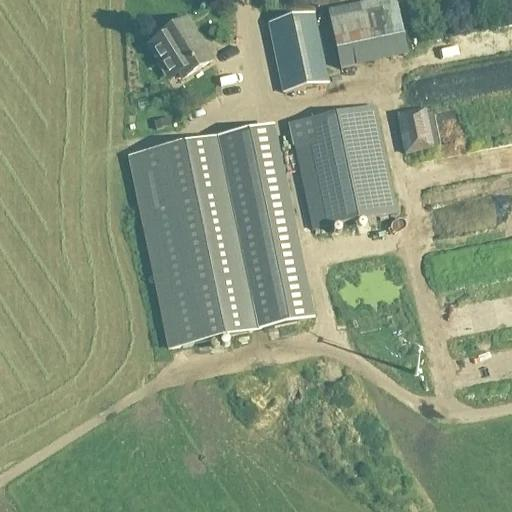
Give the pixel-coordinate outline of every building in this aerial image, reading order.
[(394,0),(391,0),(329,14),(341,70),(406,55),(394,0)] [(269,25),(284,94),(327,85),(312,15),(269,25)] [(156,37),(158,40),(148,46),(169,80),(179,74),(183,80),(213,61),(186,19),(156,37)] [(425,61),(511,43),(511,21),(421,40),(425,61)] [(511,56),(486,60),(488,82),(511,79),(511,56)] [(466,83),(486,80),(484,65),(464,68),(466,83)] [(451,70),(427,76),(430,86),(453,81),(451,70)] [(290,125),(313,230),(396,213),(374,108),(290,125)] [(424,110),(397,116),(405,155),(432,149),(424,110)] [(258,132),(130,158),(169,349),(298,323),(258,132)]
